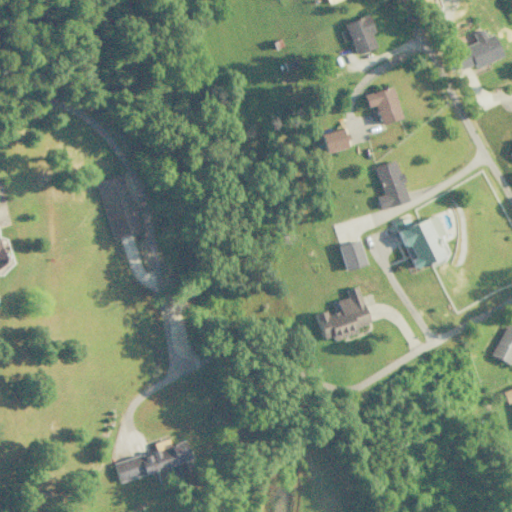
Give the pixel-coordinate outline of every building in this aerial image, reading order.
[(352,54),(372,47),(368,33),(371,32),(365,14),(341,23),(352,54)] [(499,56),(489,33),(482,36),(479,28),(470,33),(473,41),(460,47),(457,40),(447,44),(458,69),(471,63),(473,67),(499,56)] [(398,117),(388,86),(360,94),(364,107),(371,104),(377,123),(398,117)] [(344,147),(338,127),(316,133),(322,153),(344,147)] [(376,209),(405,201),(394,159),(371,165),(379,194),(373,196),(376,209)] [(136,230),(119,174),(92,181),(110,238),(136,230)] [(439,234),(431,214),(408,224),(405,216),(391,222),(408,268),(439,256),(431,237),(439,234)] [(336,244),(341,269),(363,265),(358,240),(336,244)] [(318,338),(329,335),(330,339),(354,332),(353,326),(366,323),(355,285),(343,289),(345,296),(333,299),(336,311),(324,314),(323,309),(311,313),(318,338)] [(487,354),(505,364),(511,350),(511,328),(503,324),(487,354)] [(503,403),(511,400),(511,403),(511,385),(498,391),(503,403)] [(181,439),(162,445),(162,447),(110,462),(116,480),(187,460),(181,439)] [(170,477),(185,473),(182,461),(167,465),(170,477)]
